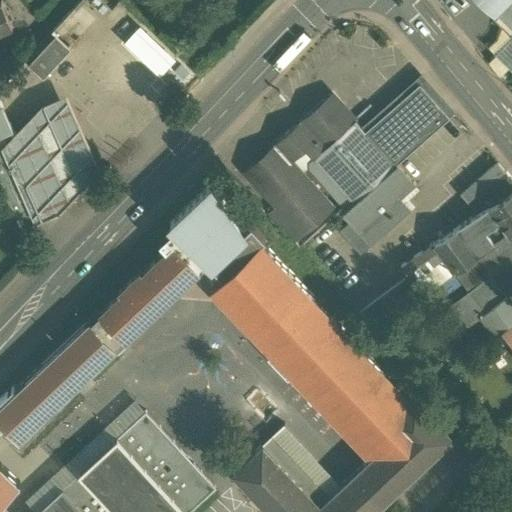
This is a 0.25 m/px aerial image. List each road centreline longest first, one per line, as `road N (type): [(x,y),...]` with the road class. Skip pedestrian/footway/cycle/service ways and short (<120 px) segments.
road 1 (secondary): [(0,338),(321,0)]
road 2 (tertiary): [(511,135),(398,0)]
